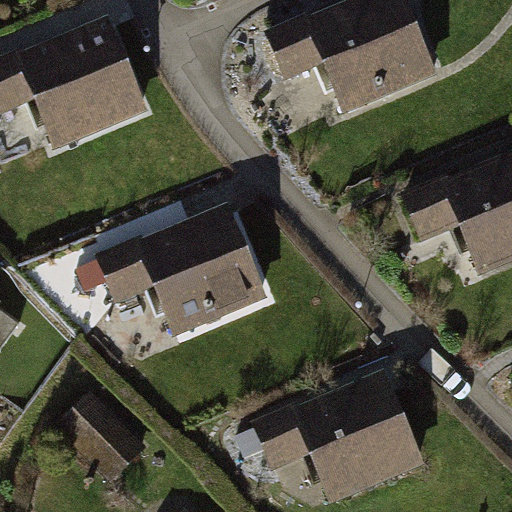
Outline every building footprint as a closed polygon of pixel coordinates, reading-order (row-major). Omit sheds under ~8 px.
[(312,17),(271,34),(288,73),(327,56),(347,103),(431,69),(401,0),(367,0),(315,22),(312,17)] [(23,55),(0,64),(0,110),(37,95),(57,142),(141,107),(107,26),(25,61),(23,55)] [(450,182),(409,199),(425,238),(465,221),(484,269),(511,257),(511,162),(452,187),(450,182)] [(144,246),(103,263),(119,302),(158,285),(178,332),(262,298),(228,217),(146,251),(144,246)] [(300,412),(258,429),(275,468),(314,452),(334,499),(418,464),(384,383),(302,417),(300,412)]
